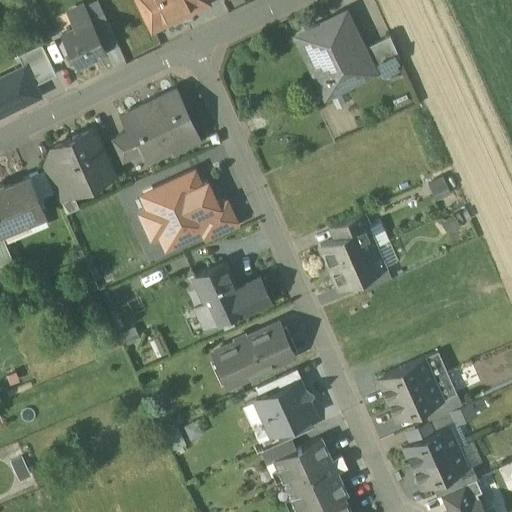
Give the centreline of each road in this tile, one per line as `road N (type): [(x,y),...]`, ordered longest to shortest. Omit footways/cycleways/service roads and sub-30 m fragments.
road 1 (residential): [(195,44),(398,511)]
road 2 (residential): [(0,141),(195,44)]
